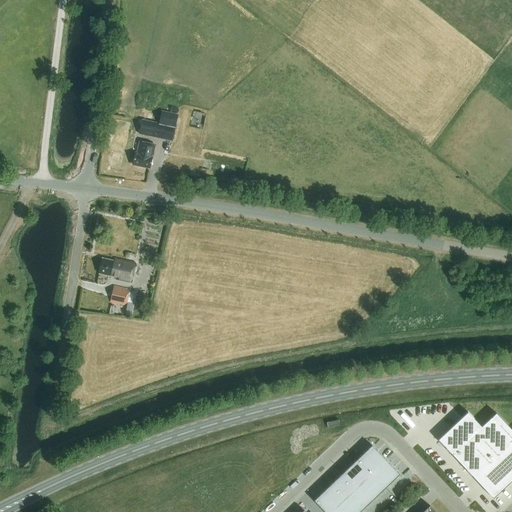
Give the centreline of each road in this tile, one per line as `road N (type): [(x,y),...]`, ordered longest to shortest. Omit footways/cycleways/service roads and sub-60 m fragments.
road 1 (primary): [(511,375),(416,382),(246,414),(75,473),(0,511)]
road 2 (residential): [(511,256),(85,187)]
road 3 (residential): [(270,511),(354,431),(370,426),(386,430),(463,511)]
road 4 (unclassified): [(85,187),(107,0)]
road 5 (track): [(39,182),(61,0)]
road 6 (unclassified): [(58,364),(85,187)]
